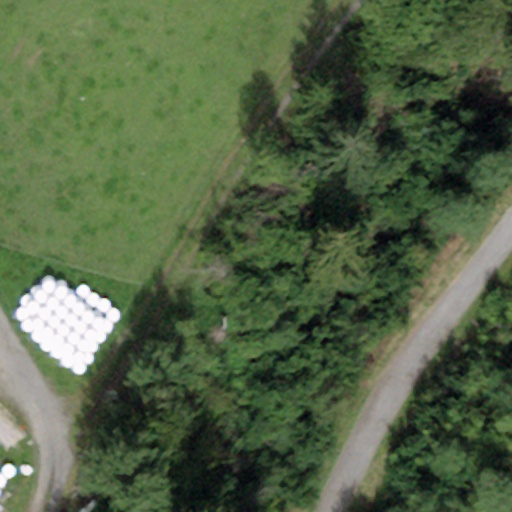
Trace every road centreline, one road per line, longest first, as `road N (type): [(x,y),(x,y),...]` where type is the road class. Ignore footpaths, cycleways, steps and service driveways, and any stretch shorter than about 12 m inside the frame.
road 1 (track): [(39,409),(78,390),(182,173),(287,0)]
road 2 (track): [(511,251),(447,333),(344,511)]
